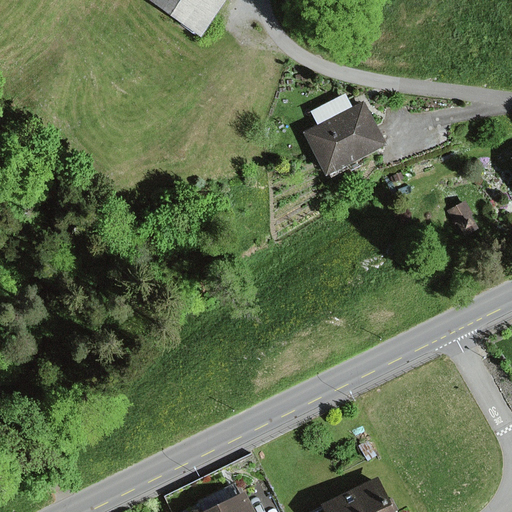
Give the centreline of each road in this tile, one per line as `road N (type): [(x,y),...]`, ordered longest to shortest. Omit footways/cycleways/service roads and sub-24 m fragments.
road 1 (tertiary): [(77,511),(449,325)]
road 2 (residential): [(511,101),(435,93),(362,73),(276,21),(270,0)]
road 3 (residential): [(449,325),(511,433)]
